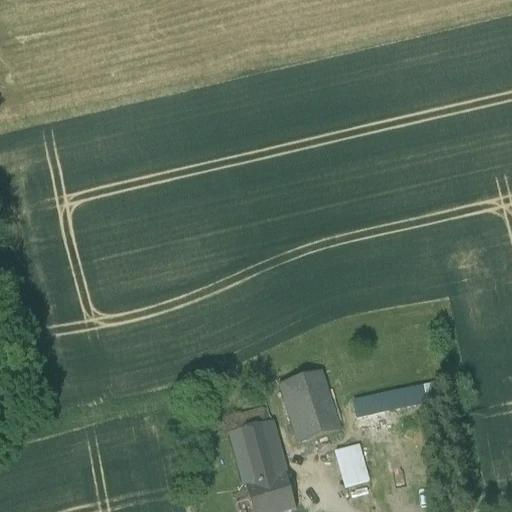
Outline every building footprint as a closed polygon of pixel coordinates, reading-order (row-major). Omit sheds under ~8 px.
[(321,376),(279,387),(298,445),(339,432),(321,376)] [(428,411),(442,408),(437,386),(352,404),(353,407),(356,421),(427,407),(428,411)] [(256,483),(285,475),(276,445),(273,445),(265,414),(228,423),(231,436),(230,436),(242,476),(253,473),(256,483)] [(344,490),(368,483),(361,458),(356,459),(353,450),(334,455),(344,490)] [(241,476),(251,511),(295,511),(285,475),(256,483),(253,473),(242,476),(241,476)]
